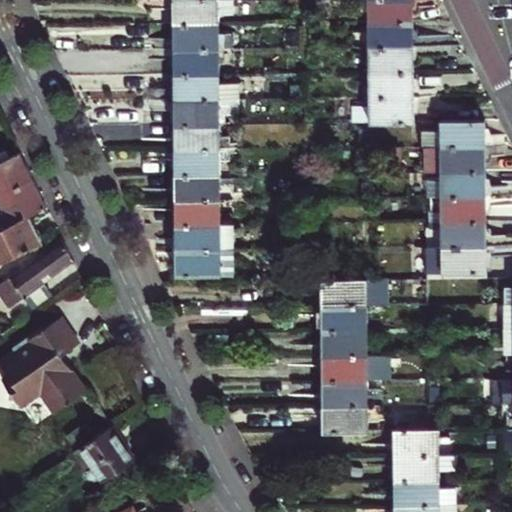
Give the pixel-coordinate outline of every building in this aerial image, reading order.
[(234,14),(233,0),(174,0),(175,24),(219,23),(219,14),(234,14)] [(413,21),(412,0),(356,0),(356,11),(369,11),(369,21),(413,21)] [(413,46),(413,21),(369,21),(369,30),(369,47),(413,46)] [(175,24),(175,49),(234,48),(233,33),(219,33),(219,23),(175,24)] [(414,71),(413,46),(369,47),(370,72),(414,71)] [(234,64),(234,48),(175,49),(175,74),(219,73),(219,64),(234,64)] [(414,96),(414,71),(370,72),(370,97),(414,96)] [(219,83),(219,73),(175,74),(176,99),(239,98),(239,83),(219,83)] [(414,121),(414,96),(370,97),(370,105),(370,122),(414,121)] [(239,113),(239,98),(176,99),(176,124),(219,123),(219,113),(239,113)] [(353,122),(370,122),(370,105),(353,105),(353,122)] [(422,146),(424,146),(485,145),(485,120),(441,121),(441,129),(422,130),(422,146)] [(220,148),(219,123),(176,124),(176,149),(220,148)] [(485,170),(485,145),(424,146),(424,171),(442,171),(485,170)] [(220,174),(220,148),(176,149),(176,174),(220,174)] [(25,162),(20,152),(0,161),(0,194),(33,178),(25,162)] [(486,195),(485,170),(442,171),(442,179),(442,196),(486,195)] [(176,174),(176,199),(235,198),(235,185),(220,185),(220,174),(176,174)] [(0,228),(30,214),(46,206),(37,187),(33,178),(0,194),(0,228)] [(428,196),(442,196),(442,179),(427,179),(428,196)] [(486,220),(486,195),(442,196),(442,211),(442,221),(486,220)] [(235,212),(235,198),(176,199),(177,224),(220,224),(220,212),(235,212)] [(429,221),(442,221),(442,211),(431,212),(429,212),(429,221)] [(0,260),(43,241),(30,214),(0,228),(0,260)] [(427,230),(427,246),(486,245),(486,220),(442,221),(442,230),(427,230)] [(442,230),(442,221),(429,221),(427,221),(427,230),(442,230)] [(233,249),(233,223),(220,224),(177,224),(177,249),(233,249)] [(43,283),(74,261),(70,253),(63,239),(0,283),(0,294),(9,307),(24,296),(33,308),(51,294),(43,283)] [(486,257),(486,245),(427,246),(428,272),(486,272),(486,263),(486,257)] [(233,274),(233,249),(177,249),(177,274),(233,274)] [(389,304),(390,279),(323,280),(323,305),(367,304),(389,304)] [(367,330),(367,304),(323,305),(323,330),(367,330)] [(0,361),(9,375),(3,379),(10,390),(9,394),(14,395),(21,406),(41,392),(54,412),(87,390),(70,365),(64,369),(57,358),(63,355),(80,343),(62,316),(44,328),(43,326),(13,347),(16,351),(0,361)] [(368,355),(367,330),(323,330),(324,355),(368,355)] [(391,354),(368,355),(324,355),(324,380),(368,380),(391,379),(391,354)] [(64,369),(70,365),(63,355),(57,358),(64,369)] [(368,405),(368,380),(324,380),(324,405),(368,405)] [(380,421),(379,405),(368,405),(324,405),(324,430),(368,430),(368,421),(380,421)] [(134,459),(111,426),(92,439),(76,450),(87,466),(92,462),(104,480),(134,459)] [(68,438),(76,450),(92,439),(84,427),(68,438)] [(440,454),(439,429),(395,429),(396,454),(440,454)] [(396,454),(396,479),(440,479),(440,469),(457,469),(457,454),(440,454),(396,454)] [(440,488),(440,479),(396,479),(396,505),(440,504),(456,504),(456,488),(440,488)]
